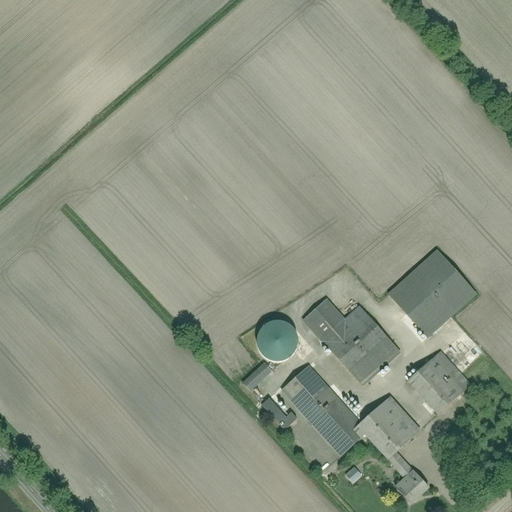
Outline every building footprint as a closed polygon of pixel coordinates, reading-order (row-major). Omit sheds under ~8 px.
[(438,253),(389,298),(428,340),(477,295),(438,253)] [(323,295),(298,316),(360,389),(401,354),(357,302),(341,316),(323,295)] [(293,332),(287,327),(281,325),(273,325),(267,328),(261,332),(258,339),(257,346),(258,352),(261,358),(265,362),(271,365),(277,366),(284,365),(289,362),(294,357),(297,352),(298,345),(296,338),(293,332)] [(436,346),(402,377),(434,411),(468,380),(436,346)] [(406,500),(425,483),(393,448),(417,426),(385,391),(356,417),(303,359),(274,386),(296,410),(307,400),(340,436),(315,459),(325,470),(352,444),(349,441),(360,431),(400,475),(391,483),(406,500)] [(250,393),(272,372),(263,363),(242,384),(250,393)] [(297,419),(291,413),(287,417),(269,399),(261,406),(285,431),(297,419)] [(354,467),(345,475),(353,484),(362,476),(354,467)]
